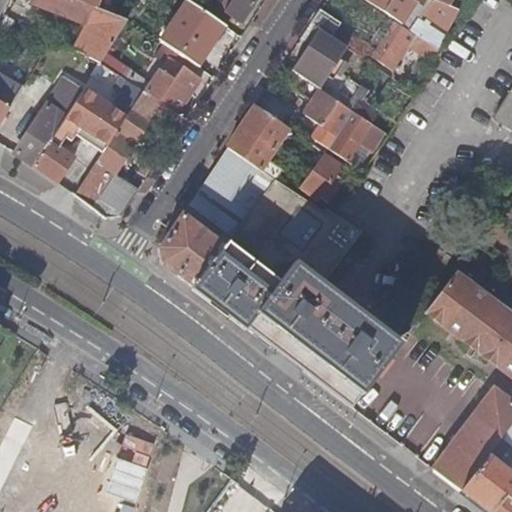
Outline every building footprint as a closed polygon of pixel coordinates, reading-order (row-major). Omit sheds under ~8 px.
[(98,63),(126,21),(86,5),(73,0),(22,0),(86,25),(73,51),(98,63)] [(239,24),(254,0),(221,0),(216,9),(239,24)] [(364,0),(368,1),(382,11),(400,24),(415,1),(413,0),(364,0)] [(195,67),(223,26),(186,1),(159,43),(195,67)] [(438,33),(445,21),(439,17),(443,11),(431,4),(423,16),(434,24),(431,29),(438,33)] [(338,23),(318,10),(309,23),(318,29),(330,37),(338,23)] [(13,19),(4,14),(0,21),(0,26),(7,31),(13,19)] [(431,62),(437,49),(416,35),(415,37),(393,23),(371,56),(383,65),(394,49),(403,55),(408,48),(431,62)] [(345,47),(330,37),(318,29),(291,71),(305,81),(318,89),(345,47)] [(440,35),(438,33),(431,29),(425,40),(433,46),(440,35)] [(393,70),(403,55),(394,49),(383,65),(390,70),(392,69),(393,70)] [(143,94),(175,115),(199,80),(182,68),(180,69),(166,60),(150,84),(121,66),(115,75),(128,83),(141,92),(143,94)] [(302,87),(305,81),(291,71),(287,78),(302,87)] [(0,123),(22,88),(0,74),(0,123)] [(80,92),(81,91),(63,79),(41,114),(39,114),(13,155),(32,167),(48,142),(61,121),(79,94),(80,92)] [(335,100),(318,89),(305,81),(302,87),(314,96),(303,116),(319,126),(335,100)] [(123,120),(141,92),(128,83),(109,111),(123,120)] [(511,88),(494,117),(511,128),(511,88)] [(109,111),(80,92),(79,94),(61,121),(67,125),(104,149),(123,120),(109,111)] [(169,143),(184,121),(175,115),(143,94),(141,92),(123,120),(104,149),(72,197),(102,220),(120,216),(138,190),(113,174),(148,123),(151,126),(149,130),(169,143)] [(346,162),(370,124),(335,100),(319,126),(334,136),(327,149),(346,162)] [(225,148),(272,180),(278,172),(266,165),(264,168),(261,165),(285,128),(253,106),(225,148)] [(67,125),(61,121),(48,142),(54,146),(67,125)] [(48,142),(32,167),(55,184),(72,158),(54,146),(48,142)] [(143,181),(164,151),(154,145),(134,175),(143,181)] [(223,246),(273,180),(272,180),(225,148),(186,205),(223,232),(216,242),(180,215),(158,246),(160,263),(192,287),(223,246)] [(324,190),(341,165),(323,154),(299,191),(315,203),(321,195),(325,198),(329,192),(324,190)] [(223,246),(192,287),(232,317),(350,408),(403,338),(399,336),(397,340),(395,339),(394,341),(321,286),(362,232),(324,208),(321,212),(273,180),(223,246)] [(357,217),(372,191),(361,184),(345,210),(357,217)] [(511,317),(454,272),(424,311),(511,378),(511,317)] [(511,404),(493,390),(432,471),(459,492),(486,456),(499,439),(511,422),(511,404)] [(511,422),(499,439),(511,448),(511,422)] [(511,511),(511,476),(486,456),(459,492),(486,511),(511,511)]
